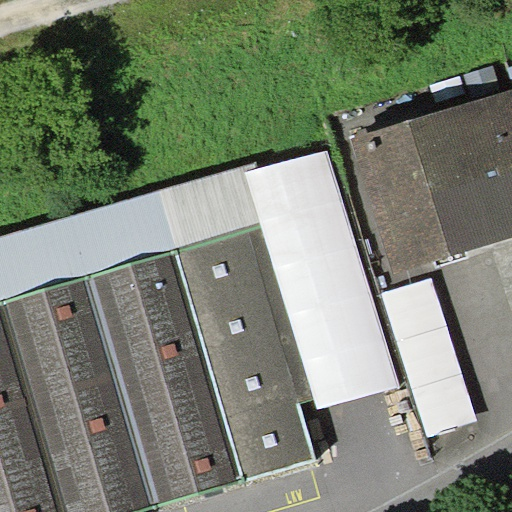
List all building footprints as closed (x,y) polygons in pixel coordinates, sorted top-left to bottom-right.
[(511,90),(353,141),(396,276),(511,239),(511,90)] [(315,399),(318,408),(400,386),(328,147),(260,169),(248,173),(263,226),(315,399)] [(0,239),(0,302),(263,226),(248,173),(260,169),(257,163),(0,239)] [(0,511),(128,511),(316,458),(299,403),(315,399),(263,226),(0,302),(0,511)] [(382,293),(427,436),(477,420),(431,278),(382,293)]
